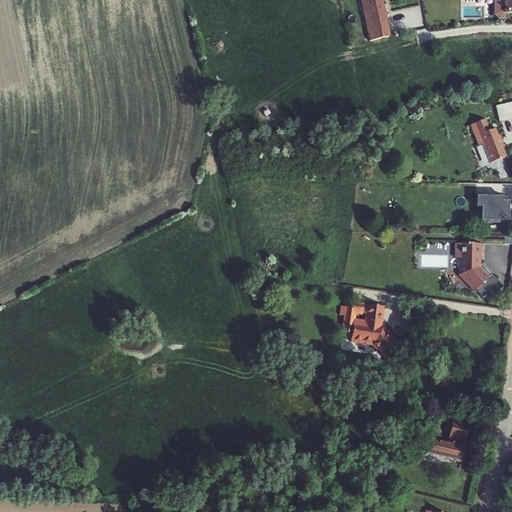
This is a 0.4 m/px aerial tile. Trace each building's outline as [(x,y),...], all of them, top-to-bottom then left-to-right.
[(387,37),(379,0),(359,0),(368,41),(387,37)] [(496,19),(507,19),(507,15),(511,14),(511,0),(498,0),(499,2),(494,2),(494,16),(496,16),(496,19)] [(511,118),(511,101),(497,106),(501,122),(511,118)] [(481,122),(468,127),(476,149),(481,147),(488,165),(503,159),(498,146),(501,145),(497,136),(494,137),(492,131),(486,133),(481,122)] [(483,210),(487,210),(487,224),(510,225),(510,204),(504,204),(504,200),(483,199),(483,210)] [(480,265),(481,245),(456,244),(455,259),(458,260),(458,276),(473,292),(482,284),(487,289),(496,280),(482,265),(480,265)] [(383,362),(402,349),(386,329),(382,329),(385,309),(353,305),(352,308),(339,309),(338,317),(342,317),(341,335),(352,335),(350,344),(373,347),(383,362)] [(454,422),(450,438),(454,439),(452,445),(449,444),(432,440),(428,455),(462,463),(466,447),(464,447),(465,442),(466,442),(470,426),(454,422)]
